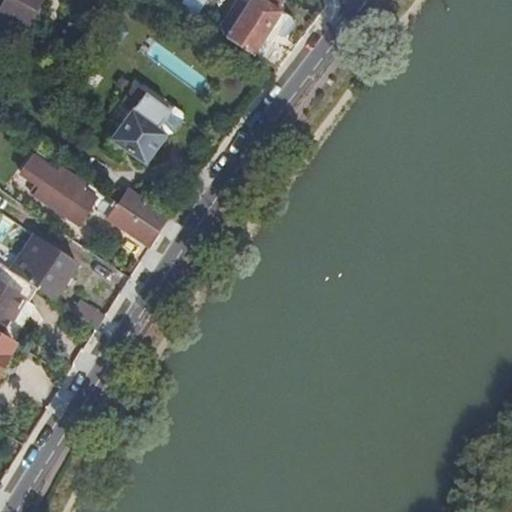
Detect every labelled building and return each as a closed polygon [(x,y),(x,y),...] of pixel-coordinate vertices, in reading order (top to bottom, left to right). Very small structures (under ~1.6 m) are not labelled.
[(37,13),(41,5),(43,0),(6,0),(1,11),(30,26),(37,13)] [(182,0),(180,4),(198,16),(206,0),(182,0)] [(239,0),(220,30),(265,59),(279,35),(290,33),(296,23),(294,17),(278,7),(274,4),(268,0),(239,0)] [(47,8),(41,5),(37,13),(43,17),(47,8)] [(113,136),(148,162),(168,133),(160,126),(172,109),(136,84),(124,101),(133,107),(113,136)] [(32,189),(80,221),(96,197),(75,183),(79,177),(63,167),(60,172),(35,156),(24,172),(38,182),(32,189)] [(129,207),(163,230),(173,215),(138,194),(129,207)] [(115,214),(154,241),(163,230),(129,207),(122,202),(115,214)] [(11,267),(55,296),(77,261),(34,232),(11,267)] [(0,331),(4,334),(22,304),(14,299),(20,291),(0,278),(0,331)] [(14,299),(22,304),(27,295),(20,291),(14,299)] [(75,309),(100,326),(107,315),(81,298),(75,309)] [(4,335),(4,334),(0,331),(0,368),(16,342),(4,335)]
